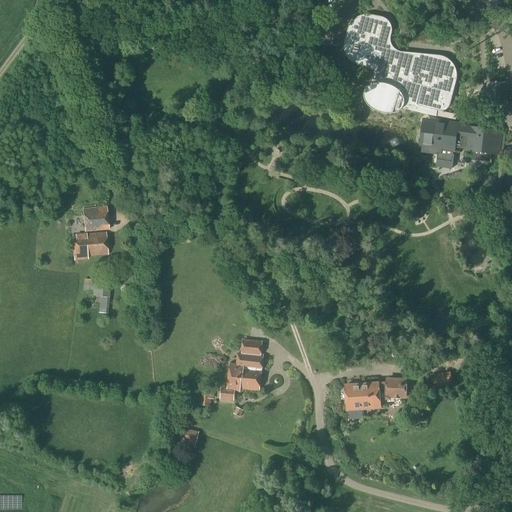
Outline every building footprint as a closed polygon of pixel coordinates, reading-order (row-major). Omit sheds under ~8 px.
[(344,45),(344,48),(344,51),(345,54),(347,57),(349,59),(351,62),(355,65),(375,70),(371,86),(368,87),(367,88),(366,89),(365,91),(364,93),(364,95),(364,97),(364,99),(365,101),(365,102),(366,104),(367,105),(368,106),(370,107),(371,109),(374,111),(377,112),(380,114),(384,115),(388,115),(392,115),(395,114),(399,112),(401,110),(402,109),(436,117),(437,114),(437,111),(438,111),(439,111),(439,112),(440,112),(441,112),(442,112),(443,112),(444,111),(445,111),(446,110),(447,110),(447,109),(448,109),(449,108),(449,107),(450,107),(450,106),(450,105),(450,104),(453,96),(456,80),(457,79),(457,78),(457,76),(457,75),(457,74),(456,72),(456,71),(456,70),(455,69),(455,67),(454,66),(454,65),(453,64),(452,63),(451,62),(450,61),(449,60),(448,60),(447,59),(446,58),(445,58),(444,57),(442,57),(441,56),(440,56),(439,56),(402,52),(401,52),(400,52),(399,52),(398,52),(398,51),(397,51),(396,50),(395,54),(387,52),(390,38),(392,33),(392,32),(392,31),(392,30),(392,29),(392,28),(392,27),(391,26),(391,24),(390,24),(389,23),(389,22),(388,21),(387,20),(386,20),(385,19),(384,18),(383,18),(381,17),(375,16),(370,15),(364,15),(359,16),(354,19),(351,22),(349,25),(348,28),(347,31),(348,32),(349,33),(351,34),(350,38),(349,42),(347,41),(345,42),(344,42),(344,45)] [(507,84),(490,84),(489,102),(507,102),(507,84)] [(423,118),(419,148),(422,148),(422,150),(434,151),(434,150),(439,150),(438,153),(437,153),(436,168),(452,170),(454,155),(453,155),(453,152),(455,153),(455,149),(465,150),(465,152),(473,153),(491,155),(495,155),(499,156),(500,153),(503,153),(505,131),(470,127),(470,124),(460,122),(460,123),(423,118)] [(85,232),(108,229),(106,207),(82,210),(85,232)] [(74,260),(87,259),(87,256),(108,255),(106,233),(81,236),(72,236),(74,260)] [(108,314),(111,282),(90,279),(88,296),(100,297),(98,313),(108,314)] [(259,391),(263,356),(261,355),(262,342),(243,340),(242,354),(244,355),(243,365),(230,364),(227,388),(221,387),(219,400),(234,402),(235,392),(240,392),(240,389),(259,391)] [(450,373),(430,376),(433,389),(452,386),(450,373)] [(407,399),(407,380),(401,380),(387,380),(387,383),(345,387),(347,410),(380,408),(380,401),(390,400),(390,399),(407,399)] [(214,400),(215,389),(201,388),(199,406),(211,407),(211,400),(214,400)] [(240,418),(244,411),(236,407),(233,414),(240,418)] [(169,413),(162,416),(165,425),(173,422),(169,413)] [(194,449),(198,432),(180,427),(175,444),(194,449)]
